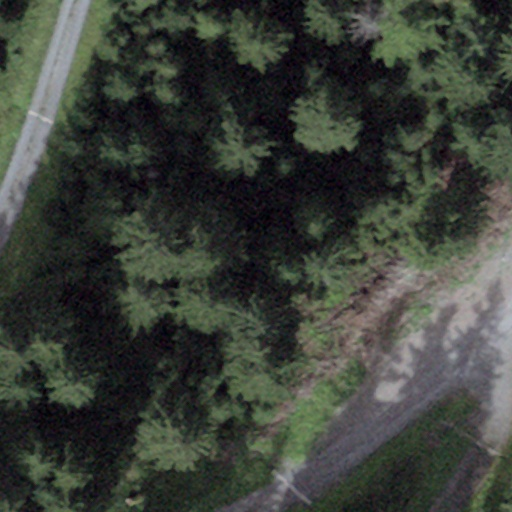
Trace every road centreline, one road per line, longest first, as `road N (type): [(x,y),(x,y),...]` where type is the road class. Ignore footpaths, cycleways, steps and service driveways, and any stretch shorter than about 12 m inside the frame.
road 1 (track): [(482,334),(310,468),(231,511)]
road 2 (track): [(0,225),(74,0)]
road 3 (track): [(437,511),(481,459),(495,423),(482,334)]
